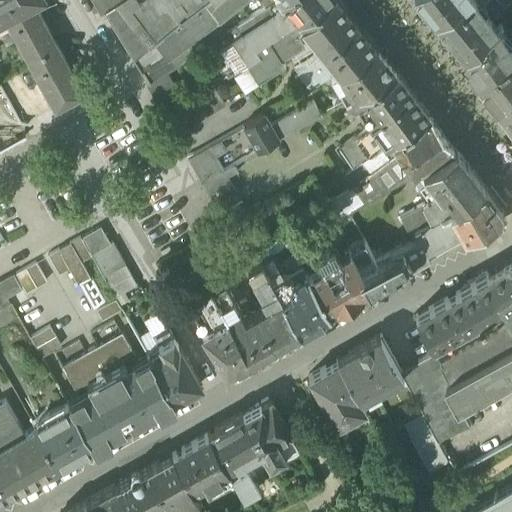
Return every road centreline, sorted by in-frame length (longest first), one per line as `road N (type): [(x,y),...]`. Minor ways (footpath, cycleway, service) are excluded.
road 1 (residential): [(484,259),(36,511)]
road 2 (unknown): [(401,306),(464,419),(511,419)]
